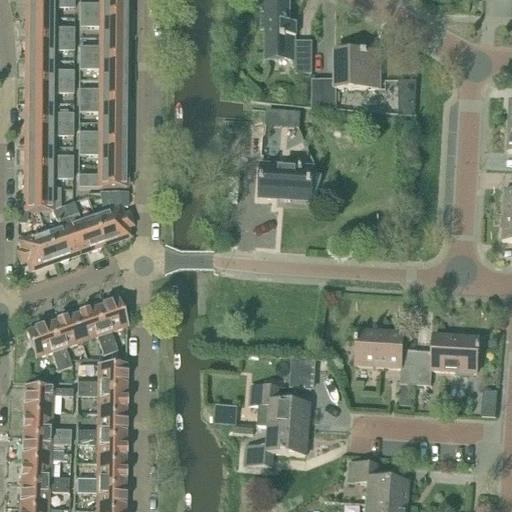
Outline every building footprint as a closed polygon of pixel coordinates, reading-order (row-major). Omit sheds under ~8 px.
[(73,0),(27,0),(27,21),(56,21),(56,11),(74,11),(73,0)] [(80,18),(127,19),(126,0),(99,0),(99,7),(80,7),(80,18)] [(264,63),(295,63),(295,76),(311,76),(311,44),(296,44),(296,24),(290,24),(290,0),(260,0),(260,32),(264,32),(264,63)] [(99,40),(127,40),(127,19),(80,18),(80,30),(99,30),(99,40)] [(56,21),(27,21),(27,42),(73,43),(73,31),(56,31),(56,21)] [(80,61),(126,61),(127,40),(99,40),(99,50),(80,50),(80,61)] [(73,43),(27,42),(26,64),(55,64),(56,54),(73,54),(73,43)] [(334,90),(379,90),(379,54),(335,54),(335,82),(323,82),(323,110),(334,110),(334,90)] [(99,83),(126,83),(126,61),(80,61),(80,72),(99,73),(99,83)] [(55,64),(26,64),(26,85),(73,85),(73,74),(55,74),(55,64)] [(79,104),(126,104),(126,83),(99,83),(98,93),(79,93),(79,104)] [(73,85),(26,85),(26,106),(55,107),(55,97),(73,97),(73,85)] [(98,126),(126,126),(126,104),(79,104),(79,115),(98,116),(98,126)] [(55,107),(26,106),(26,127),(72,128),(72,116),(55,116),(55,107)] [(79,147),(126,147),(126,126),(98,126),(98,136),(79,135),(79,147)] [(72,128),(26,127),(26,148),(55,149),(55,138),(72,139),(72,128)] [(260,158),(262,128),(252,127),(250,157),(260,158)] [(97,168),(125,168),(126,147),(79,147),(79,158),(98,158),(97,168)] [(55,149),(26,148),(25,170),(72,170),(72,159),(54,159),(55,149)] [(125,191),(125,168),(97,168),(97,178),(78,177),(78,190),(125,191)] [(314,197),(320,180),(312,177),(312,172),(262,169),(260,199),(310,202),(310,197),(314,197)] [(25,170),(25,191),(54,191),(54,182),(72,182),(72,170),(25,170)] [(25,191),(25,214),(54,215),(54,211),(60,210),(60,191),(54,191),(25,191)] [(511,192),(505,192),(503,218),(511,218),(511,192)] [(103,249),(129,239),(125,230),(131,228),(127,217),(122,219),(119,210),(127,211),(127,195),(104,195),(107,213),(93,218),(92,219),(103,249)] [(69,227),(80,257),(90,253),(95,254),(99,253),(102,249),(103,249),(92,219),(93,218),(80,223),(74,205),(63,209),(69,227)] [(71,260),(80,257),(69,227),(63,209),(60,210),(54,211),(54,215),(58,230),(45,234),(55,265),(59,264),(63,265),(68,263),(71,260)] [(25,226),(26,214),(16,214),(15,226),(25,226)] [(502,243),(511,243),(511,218),(503,218),(502,243)] [(23,253),(17,255),(21,266),(27,264),(30,273),(55,265),(45,234),(19,243),(23,253)] [(110,335),(126,330),(117,303),(94,311),(110,356),(117,354),(110,335)] [(110,356),(94,311),(71,318),(81,346),(96,340),(102,359),(110,356)] [(65,351),(66,351),(81,346),(71,318),(49,326),(65,372),(71,370),(65,351)] [(26,334),(35,362),(51,357),(57,375),(65,372),(49,326),(26,334)] [(401,371),(400,387),(399,399),(413,400),(414,388),(415,388),(417,354),(402,353),(403,335),(358,332),(355,368),(401,371)] [(417,354),(415,388),(430,389),(431,373),(476,376),(479,340),(433,337),(432,355),(417,354)] [(308,361),(308,377),(329,376),(329,361),(308,361)] [(92,381),(92,368),(77,368),(77,381),(92,381)] [(125,394),(126,369),(97,368),(97,385),(77,385),(77,393),(125,394)] [(270,410),(268,430),(307,433),(309,406),(277,403),(278,390),(251,388),(249,408),(270,410)] [(73,392),(24,390),(23,415),(52,416),(53,399),(72,400),(73,392)] [(125,418),(125,394),(77,393),(77,400),(97,400),(96,417),(125,418)] [(241,426),(242,409),(222,409),(222,426),(241,426)] [(70,433),(55,432),(52,432),(52,416),(23,415),(22,439),(70,440),(70,433)] [(96,417),(96,433),(96,434),(77,433),(76,441),(125,442),(125,418),(96,417)] [(234,430),(234,437),(255,439),(255,432),(234,430)] [(307,433),(268,430),(267,450),(246,448),(244,468),(272,470),(273,456),(305,459),(307,433)] [(70,440),(22,439),(21,463),(50,464),(51,447),(70,448),(70,440)] [(125,466),(125,442),(76,441),(76,448),(96,448),(96,465),(125,466)] [(50,464),(21,463),(20,488),(68,489),(68,481),(50,480),(50,464)] [(70,473),(70,465),(60,465),(60,473),(70,473)] [(96,465),(96,481),(76,481),(76,489),(124,490),(125,466),(96,465)] [(366,507),(406,510),(408,484),(375,481),(377,468),(349,465),(347,484),(367,486),(366,507)] [(48,511),(49,495),(52,495),(68,496),(68,489),(20,488),(19,511),(48,511)] [(76,496),(92,496),(96,497),(95,511),(124,511),(124,490),(76,489),(76,496)]
